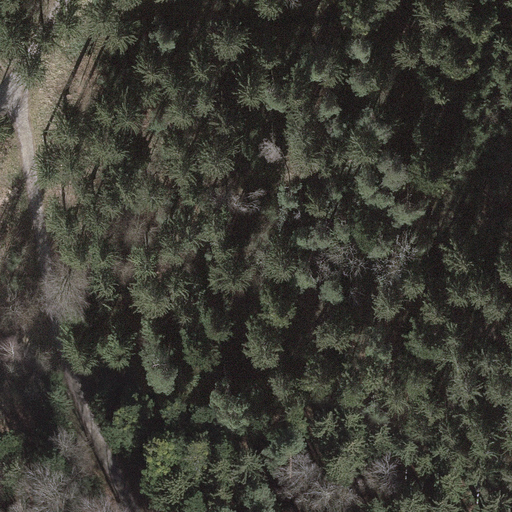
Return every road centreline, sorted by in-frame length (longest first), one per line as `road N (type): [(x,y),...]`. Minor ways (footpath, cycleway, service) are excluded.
road 1 (track): [(130,511),(53,329),(30,65)]
road 2 (track): [(511,334),(483,330),(426,343),(389,379),(355,443),(351,511)]
